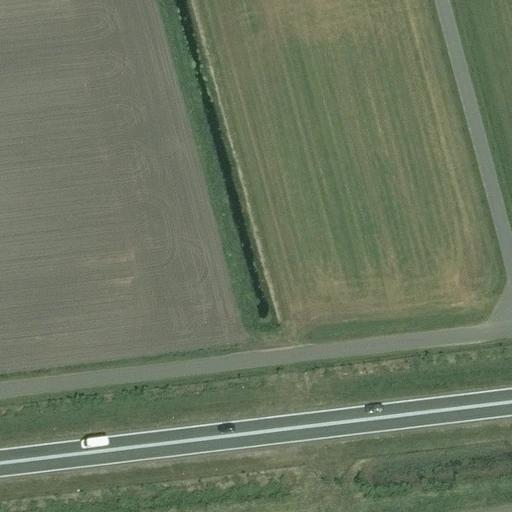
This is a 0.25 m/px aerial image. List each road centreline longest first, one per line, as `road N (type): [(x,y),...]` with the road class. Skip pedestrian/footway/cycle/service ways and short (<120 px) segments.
road 1 (unclassified): [(511,326),(0,389)]
road 2 (trunk): [(0,464),(511,404)]
